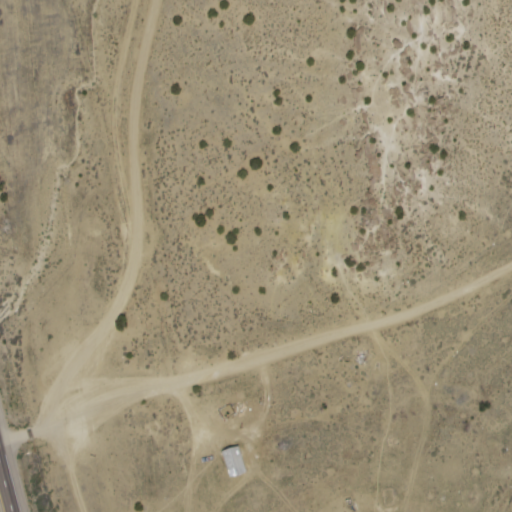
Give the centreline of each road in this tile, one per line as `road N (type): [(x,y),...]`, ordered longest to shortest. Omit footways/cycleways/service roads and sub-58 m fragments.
road 1 (track): [(0,440),(365,353),(511,266)]
road 2 (track): [(51,428),(136,271),(135,80),(154,0)]
